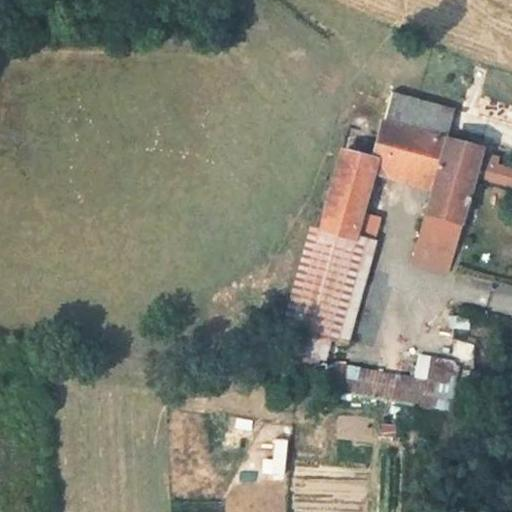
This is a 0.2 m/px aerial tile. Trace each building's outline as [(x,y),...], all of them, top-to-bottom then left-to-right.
[(441,119),(375,102),(369,130),(435,147),(441,119)] [(369,130),(366,142),(363,158),(361,167),(333,161),(320,209),(351,218),(363,170),(425,186),(413,238),(447,248),(468,155),(435,147),(369,130)] [(511,165),(498,161),(492,181),(511,186),(511,165)] [(312,237),(344,245),(351,218),(320,209),(312,237)] [(359,396),(454,411),(462,360),(419,353),(416,375),(363,366),(359,396)] [(307,459),(326,457),(323,421),(305,422),(307,459)]
